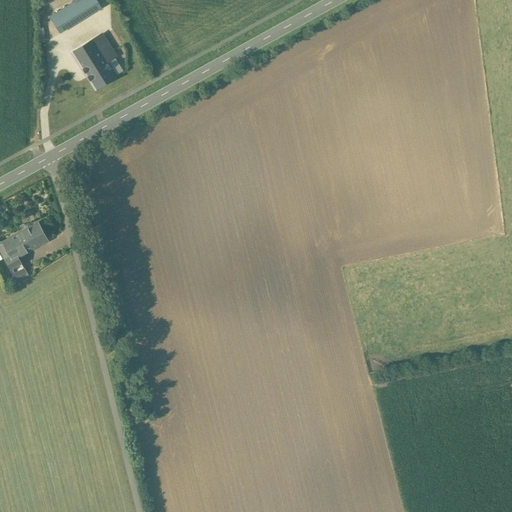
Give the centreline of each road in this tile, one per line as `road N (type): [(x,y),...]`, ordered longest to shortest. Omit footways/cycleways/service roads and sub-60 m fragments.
road 1 (unclassified): [(53,160),(140,511)]
road 2 (tertiary): [(342,0),(53,160)]
